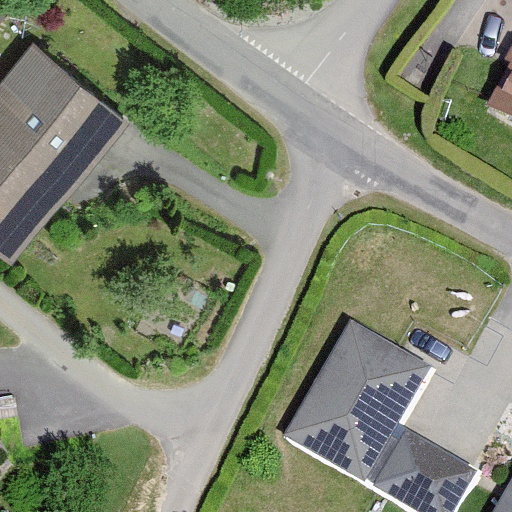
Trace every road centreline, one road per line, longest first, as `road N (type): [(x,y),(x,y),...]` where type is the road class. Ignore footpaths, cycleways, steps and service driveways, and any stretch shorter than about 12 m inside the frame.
road 1 (residential): [(337,144),(200,439)]
road 2 (residential): [(200,439),(130,402),(0,299)]
road 3 (residential): [(511,241),(337,144)]
road 4 (residential): [(288,98),(166,0)]
road 5 (residential): [(362,0),(288,98)]
